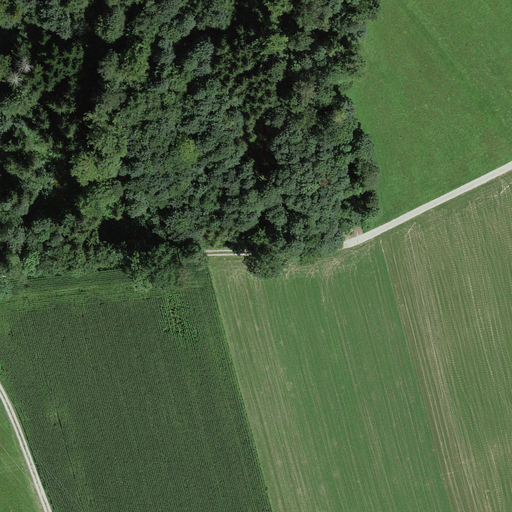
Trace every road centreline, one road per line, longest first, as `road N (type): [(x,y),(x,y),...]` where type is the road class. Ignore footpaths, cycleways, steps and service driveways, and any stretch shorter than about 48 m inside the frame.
road 1 (track): [(0,275),(197,253),(334,249),(511,163)]
road 2 (track): [(47,511),(0,388)]
